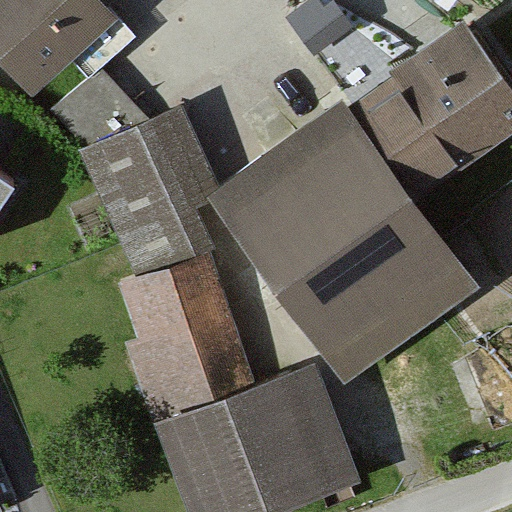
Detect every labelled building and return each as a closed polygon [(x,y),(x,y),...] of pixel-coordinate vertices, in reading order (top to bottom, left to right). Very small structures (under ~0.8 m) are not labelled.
[(113,23),(91,0),(0,0),(0,67),(27,95),(75,49),(80,55),(113,23)] [(511,92),(459,20),(215,198),(344,374),(471,282),(411,200),(511,126),(511,92)] [(171,110),(140,123),(99,73),(49,114),(78,148),(74,150),(127,273),(224,231),(171,110)] [(239,360),(206,253),(116,281),(135,343),(123,347),(137,391),(239,360)] [(259,511),(354,478),(311,360),(151,417),(185,511),(259,511)]
